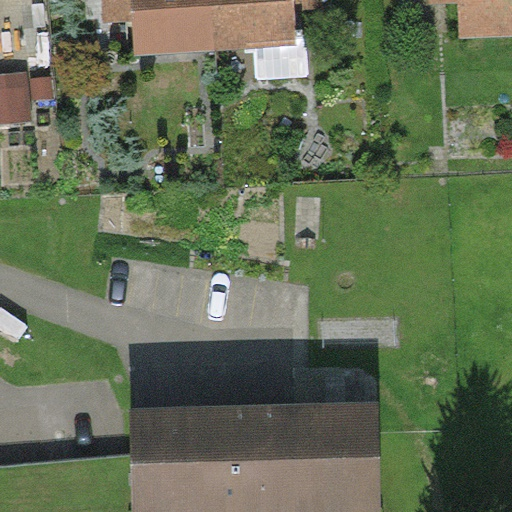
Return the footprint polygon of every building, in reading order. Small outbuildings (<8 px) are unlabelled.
[(205,0),(124,0),(129,65),(210,59),(205,0)] [(286,0),(205,0),(210,59),(290,53),(286,0)] [(511,0),(450,0),(451,48),(511,46),(511,0)] [(28,94),(53,89),(47,60),(0,69),(0,114),(31,108),(28,94)] [(374,511),(372,420),(130,426),(132,511),(374,511)]
